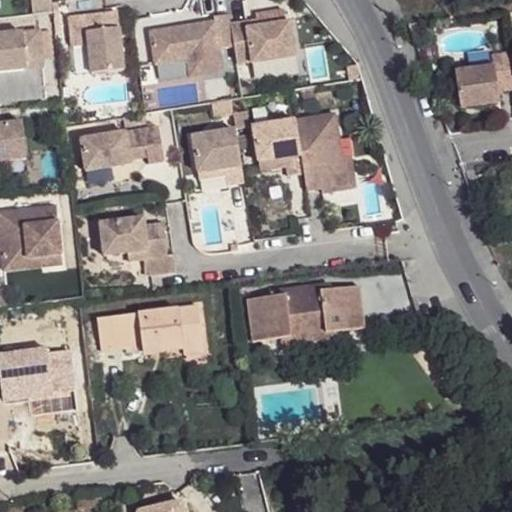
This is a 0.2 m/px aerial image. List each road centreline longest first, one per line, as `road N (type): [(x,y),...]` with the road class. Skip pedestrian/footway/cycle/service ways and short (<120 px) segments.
road 1 (residential): [(348,0),(384,68),(446,240),(511,351)]
road 2 (unclassified): [(0,487),(276,450)]
